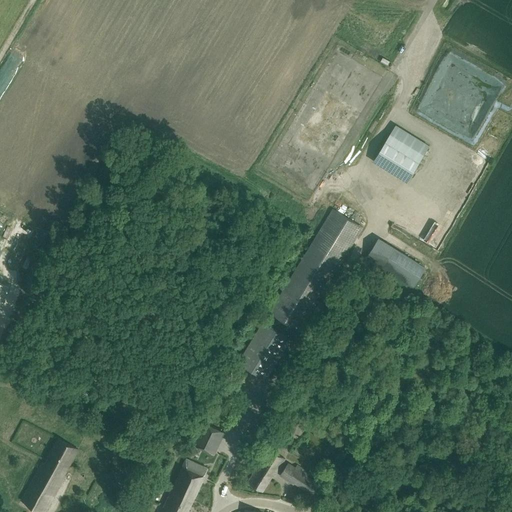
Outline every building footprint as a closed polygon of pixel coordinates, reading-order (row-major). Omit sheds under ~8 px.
[(327,57),(344,67),(349,58),(332,48),(327,57)] [(446,80),(436,84),(439,86),(437,88),(444,92),(446,98),(440,100),(441,103),(450,108),(446,103),(453,101),(457,111),(472,106),(468,102),(464,103),(462,97),(473,93),(474,98),(485,90),(480,75),(490,87),(492,85),(493,89),(498,81),(476,68),(480,80),(471,83),(465,80),(463,74),(446,80)] [(451,190),(448,196),(461,201),(463,196),(451,190)] [(299,331),(304,323),(363,228),(333,209),(269,312),(299,331)] [(413,288),(426,267),(379,238),(366,259),(413,288)] [(265,380),(267,377),(290,339),(263,322),(238,363),(265,380)] [(298,440),(311,419),(296,410),(283,431),(298,440)] [(64,474),(78,449),(58,439),(44,463),(42,462),(21,501),(41,511),(44,511),(65,475),(64,474)] [(300,457),(303,451),(296,447),(293,453),(300,457)] [(275,475),(285,459),(268,449),(247,482),(262,491),(272,476),(273,477),(275,475)] [(172,490),(193,500),(208,469),(186,459),(172,490)] [(309,473),(294,463),(292,466),(288,464),(280,475),(294,484),(294,483),(314,495),(320,484),(307,476),(309,473)] [(188,510),(193,500),(172,490),(161,511),(190,511),(191,511),(188,510)]
